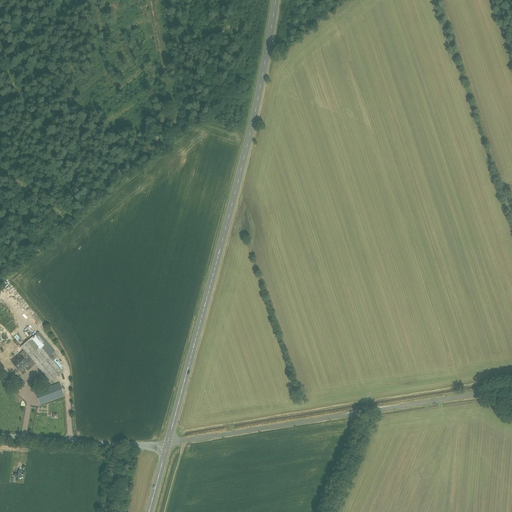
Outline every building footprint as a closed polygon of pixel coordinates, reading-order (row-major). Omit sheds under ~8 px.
[(45,321),(44,320),(42,319),(40,318),(38,319),(37,320),(36,321),(35,323),(36,325),(37,327),(39,328),(41,328),(43,328),(44,327),(45,325),(45,323),(45,321)] [(39,329),(21,343),(26,348),(32,355),(51,378),(63,368),(50,352),(55,348),(39,329)] [(28,359),(32,355),(26,348),(22,352),(21,351),(12,359),(13,359),(19,366),(19,367),(28,359)] [(25,388),(29,383),(23,377),(21,379),(24,381),(20,385),(25,388)] [(65,393),(60,379),(36,387),(41,401),(65,393)]
